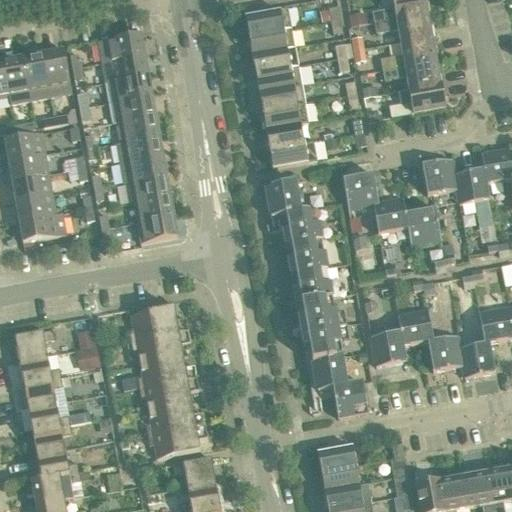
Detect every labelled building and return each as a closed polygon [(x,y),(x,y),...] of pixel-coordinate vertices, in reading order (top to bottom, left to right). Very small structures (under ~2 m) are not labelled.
[(373,26),(426,16),(423,0),(391,0),(393,11),(371,15),(373,26)] [(330,24),(340,22),(338,10),(328,12),(330,24)] [(248,39),(291,31),(288,12),(244,19),(248,39)] [(399,45),(431,40),(426,16),(373,26),(375,36),(397,32),(399,45)] [(333,38),(342,37),(340,22),(330,24),(333,38)] [(251,58),(295,50),(291,31),(248,39),(251,58)] [(101,66),(145,58),(141,38),(98,46),(101,66)] [(352,54),(364,52),(362,40),(350,42),(352,54)] [(402,58),(380,62),(381,71),(382,73),(435,63),(431,40),(399,45),(402,58)] [(337,62),(347,61),(344,48),(335,49),(337,62)] [(255,77),(298,69),(295,50),(251,58),(255,77)] [(355,66),(366,64),(364,52),(352,54),(355,66)] [(42,57),(50,101),(72,97),(63,53),(42,57)] [(30,105),(50,101),(42,57),(22,60),(30,105)] [(72,71),(80,70),(78,58),(70,59),(72,71)] [(105,86),(148,79),(145,58),(101,66),(105,86)] [(10,109),(30,105),(22,60),(2,64),(9,101),(10,109)] [(339,76),(349,75),(347,61),(337,62),(339,76)] [(408,92),(439,87),(435,63),(382,73),(383,83),(406,79),(408,92)] [(0,102),(9,101),(2,64),(0,64),(0,102)] [(293,91),(302,90),(298,69),(255,77),(258,96),(293,90),(293,91)] [(74,85),(82,83),(80,70),(72,71),(74,85)] [(108,107),(152,99),(148,79),(105,86),(108,107)] [(347,99),(356,97),(354,85),(345,87),(347,99)] [(400,107),(388,110),(390,121),(443,111),(444,111),(439,87),(408,92),(398,94),(400,107)] [(305,107),(302,90),(293,91),(293,90),(258,96),(262,115),(305,107)] [(349,114),(359,112),(356,97),(347,99),(349,114)] [(79,112),(88,110),(86,99),(77,100),(79,112)] [(118,126),(155,119),(152,99),(108,107),(112,128),(118,126)] [(308,126),(305,107),(262,115),(265,134),(300,127),(308,126)] [(81,124),(90,123),(88,110),(79,112),(81,124)] [(55,130),(68,128),(66,119),(54,121),(55,130)] [(121,146),(159,139),(155,119),(118,126),(121,146)] [(44,132),(55,130),(54,121),(42,124),(44,132)] [(354,137),(364,135),(361,123),(352,125),(354,137)] [(34,125),(14,129),(15,137),(35,133),(34,125)] [(269,153),(303,146),(300,127),(265,134),(269,153)] [(0,139),(15,137),(14,129),(0,131),(0,139)] [(72,145),(80,144),(78,131),(69,132),(72,145)] [(356,151),(366,150),(364,135),(354,137),(356,151)] [(8,165),(45,158),(41,137),(4,144),(8,165)] [(86,152),(95,150),(93,138),(84,140),(86,152)] [(119,167),(163,159),(159,139),(121,146),(116,147),(119,167)] [(272,172),(307,166),(317,164),(313,144),(303,146),(269,153),(272,172)] [(88,164),(97,163),(95,150),(86,152),(88,164)] [(510,183),(511,182),(511,163),(510,153),(480,158),(483,173),(484,173),(486,188),(510,184),(510,183)] [(11,185),(48,178),(45,158),(8,165),(11,185)] [(129,186),(166,179),(163,159),(119,167),(123,188),(129,187),(129,186)] [(77,173),(85,172),(83,160),(75,161),(77,173)] [(453,178),(454,178),(451,163),(420,169),(426,199),(456,194),(453,178)] [(79,185),(87,184),(85,172),(77,173),(79,185)] [(489,203),(486,188),(484,173),(483,173),(454,178),(453,178),(456,194),(458,209),(489,203)] [(372,207),(377,206),(372,177),(342,182),(347,213),(372,209),(372,207)] [(15,205),(52,199),(48,178),(11,185),(15,205)] [(93,192),(102,190),(100,179),(91,180),(93,192)] [(132,206),(170,199),(166,179),(129,186),(129,187),(132,206)] [(315,212),(301,214),(295,185),(265,190),(270,221),(265,222),(267,235),(270,237),(288,234),(317,396),(331,393),(336,423),(367,418),(361,387),(347,389),(339,346),(348,344),(342,314),(334,316),(315,212)] [(96,205),(105,203),(102,190),(93,192),(96,205)] [(56,219),(55,218),(52,199),(15,205),(19,225),(56,219)] [(85,213),(92,212),(90,199),(82,201),(85,213)] [(136,226),(173,220),(170,199),(132,206),(136,226)] [(407,233),(404,217),(402,202),(377,206),(372,207),(372,209),(377,238),(407,233)] [(87,226),(95,224),(92,212),(85,213),(87,226)] [(409,244),(408,244),(409,248),(440,243),(434,212),(404,217),(407,233),(409,244)] [(22,246),(65,239),(62,217),(55,218),(56,219),(19,225),(22,246)] [(101,232),(109,231),(107,219),(99,221),(101,232)] [(173,220),(136,226),(140,248),(177,241),(173,220)] [(103,245),(111,243),(109,231),(101,232),(103,245)] [(354,254),(367,252),(365,240),(351,241),(354,254)] [(498,255),(497,248),(496,246),(486,248),(488,256),(498,255)] [(497,248),(498,255),(499,260),(509,258),(507,247),(497,248)] [(455,267),(453,257),(452,250),(441,252),(444,264),(445,270),(446,270),(455,267)] [(446,274),(446,270),(445,270),(444,264),(434,266),(436,276),(446,274)] [(394,266),(383,268),(386,280),(396,278),(394,266)] [(474,285),(483,283),(481,273),(471,274),(471,279),(474,285)] [(474,290),(474,285),(471,279),(462,281),(463,293),(474,290)] [(423,295),(423,288),(422,284),(411,286),(413,296),(423,295)] [(424,299),(435,297),(433,287),(423,288),(423,295),(424,299)] [(365,317),(377,315),(375,304),(363,306),(365,317)] [(130,345),(187,335),(185,323),(176,324),(174,312),(130,319),(133,334),(128,335),(130,345)] [(490,347),(511,342),(511,333),(508,312),(479,317),(484,347),(489,346),(490,347)] [(427,345),(433,344),(427,314),(397,320),(400,335),(401,335),(403,350),(427,346),(427,345)] [(18,365),(47,360),(44,345),(54,344),(52,334),(14,341),(18,365)] [(139,368),(182,360),(180,349),(190,347),(187,335),(130,345),(132,356),(136,355),(139,368)] [(406,366),(403,350),(401,335),(400,335),(370,341),(376,371),(406,366)] [(459,352),(460,351),(458,339),(433,344),(427,345),(427,346),(433,376),(463,370),(459,352)] [(495,377),(490,347),(489,346),(484,347),(460,351),(459,352),(463,370),(465,382),(495,377)] [(23,389),(61,382),(59,372),(49,374),(47,360),(18,365),(23,389)] [(138,392),(196,382),(194,370),(184,371),(182,360),(139,368),(141,381),(136,382),(138,392)] [(27,412),(56,407),(53,393),(62,391),(61,382),(23,389),(27,412)] [(147,415),(191,407),(189,396),(198,394),(196,382),(138,392),(140,403),(145,402),(147,415)] [(68,419),(58,421),(56,407),(27,412),(31,436),(69,429),(69,427),(77,426),(75,417),(68,419)] [(147,440),(204,429),(202,417),(193,419),(191,407),(147,415),(150,429),(145,429),(147,440)] [(36,460),(64,454),(62,439),(71,438),(69,429),(31,436),(36,460)] [(204,429),(147,440),(149,450),(153,449),(156,464),(200,456),(197,443),(207,442),(204,429)] [(394,462),(404,461),(402,447),(392,449),(394,459),(394,462)] [(320,475),(354,469),(351,450),(316,456),(320,475)] [(40,483),(78,476),(76,467),(67,469),(64,454),(36,460),(40,482),(40,483)] [(408,480),(404,461),(394,462),(394,459),(389,460),(393,482),(408,480)] [(186,492),(215,487),(210,462),(172,469),(174,479),(184,477),(186,492)] [(323,494),(358,488),(354,469),(320,475),(323,494)] [(503,511),(502,505),(511,503),(511,483),(510,471),(486,475),(492,511),(503,511)] [(492,511),(486,475),(463,480),(468,511),(481,509),(481,511),(492,511)] [(73,502),(70,487),(80,485),(78,476),(40,483),(40,482),(31,484),(36,508),(64,503),(73,502)] [(401,500),(411,498),(408,480),(393,482),(396,501),(401,500)] [(465,511),(468,511),(463,480),(439,484),(443,511),(465,511)] [(443,511),(439,484),(415,488),(418,511),(443,511)] [(180,511),(208,511),(219,510),(215,487),(186,492),(189,506),(179,508),(180,511)] [(323,494),(326,511),(333,511),(370,505),(367,487),(358,488),(323,494)] [(401,500),(403,511),(411,511),(413,511),(411,498),(401,500)] [(65,511),(64,503),(36,508),(36,511),(65,511)]
